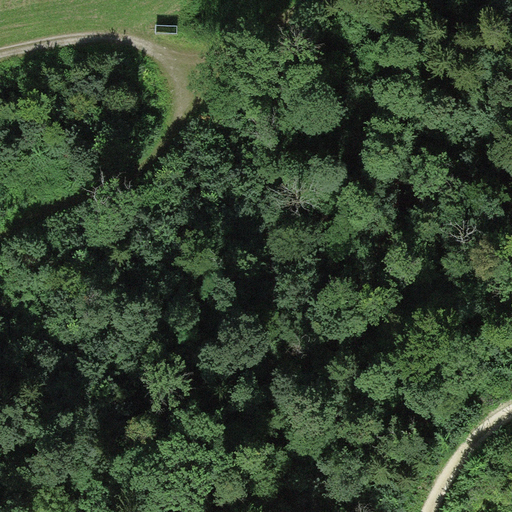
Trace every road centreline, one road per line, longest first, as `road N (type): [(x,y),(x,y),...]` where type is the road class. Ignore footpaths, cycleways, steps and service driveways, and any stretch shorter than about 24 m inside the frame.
road 1 (track): [(0,229),(168,127),(216,66),(287,0)]
road 2 (track): [(216,66),(165,39),(71,46),(0,62)]
road 3 (track): [(422,511),(436,480),(511,414)]
